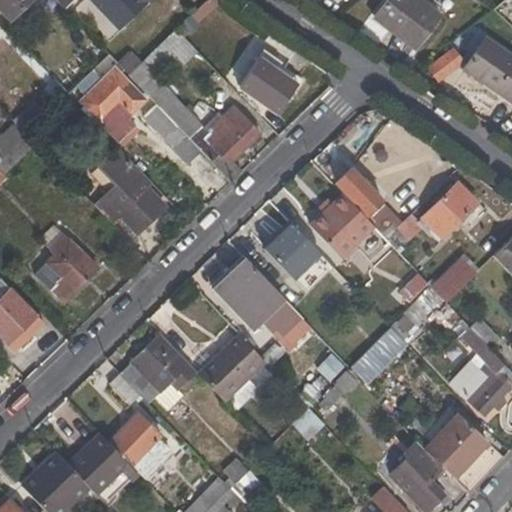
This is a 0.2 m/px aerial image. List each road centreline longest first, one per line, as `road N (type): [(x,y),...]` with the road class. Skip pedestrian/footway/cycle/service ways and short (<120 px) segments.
road 1 (residential): [(370,73),(0,433)]
road 2 (residential): [(370,73),(511,171)]
road 3 (residential): [(258,0),(370,73)]
